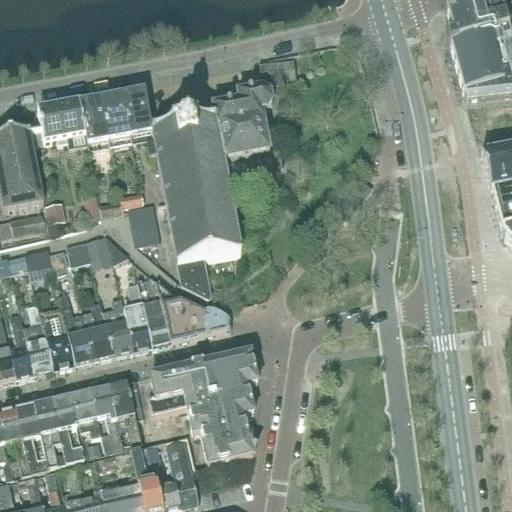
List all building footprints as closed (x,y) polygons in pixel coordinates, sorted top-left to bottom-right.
[(511,0),(499,4),(511,50),(511,0)] [(498,4),(445,18),(452,40),(454,40),(454,43),(446,45),(448,54),(450,53),(465,106),(466,105),(511,100),(511,50),(499,4),(498,4)] [(261,89),(294,86),(293,70),(259,73),(261,89)] [(272,111),(270,102),(262,96),(236,102),(238,109),(212,114),(214,127),(212,127),(212,128),(208,128),(206,128),(201,129),(199,129),(199,130),(195,131),(195,130),(192,131),(191,131),(191,130),(188,130),(188,131),(187,131),(187,132),(183,133),(179,134),(179,133),(178,132),(176,133),(176,134),(175,134),(172,135),(171,135),(171,136),(167,136),(165,136),(165,137),(161,137),(160,137),(159,137),(159,138),(155,139),(155,138),(152,139),(151,139),(153,145),(153,148),(146,150),(149,163),(156,162),(165,211),(158,212),(164,246),(169,244),(170,247),(172,247),(181,295),(208,308),(201,274),(207,273),(207,275),(225,271),(226,278),(243,275),(240,261),(232,225),(231,218),(243,216),(239,193),(235,194),(234,185),(283,175),(279,158),(268,160),(261,120),(268,118),(272,111)] [(152,139),(149,121),(144,99),(122,103),(131,149),(153,145),(151,139),(152,139)] [(109,153),(131,149),(122,103),(101,107),(109,153)] [(511,106),(466,112),(479,160),(480,160),(511,154),(511,106)] [(87,157),(109,153),(101,107),(79,111),(79,110),(79,111),(86,151),(87,157)] [(69,155),(86,151),(79,111),(37,118),(41,138),(43,150),(57,147),(58,151),(67,149),(69,155)] [(43,210),(30,140),(29,139),(26,140),(17,142),(16,142),(13,142),(13,143),(5,145),(5,144),(2,144),(2,145),(1,145),(0,145),(0,203),(3,218),(43,210)] [(511,154),(480,160),(490,197),(511,192),(511,154)] [(346,229),(370,198),(360,190),(336,221),(346,229)] [(511,198),(491,204),(501,239),(511,235),(511,198)] [(122,214),(144,211),(142,199),(120,203),(121,211),(122,214)] [(101,226),(100,223),(98,215),(96,202),(83,205),(88,229),(101,226)] [(65,229),(64,225),(62,211),(50,213),(53,231),(65,229)] [(123,219),(122,214),(121,211),(98,215),(100,223),(123,219)] [(130,229),(154,225),(152,212),(127,217),(130,229)] [(47,232),(53,231),(50,213),(44,214),(45,219),(46,225),(47,232)] [(47,232),(46,225),(45,219),(5,227),(8,244),(48,236),(47,232)] [(156,237),(154,225),(130,229),(132,241),(156,237)] [(511,235),(501,239),(503,246),(511,256),(511,235)] [(134,254),(159,249),(156,237),(132,241),(134,254)] [(92,276),(112,271),(106,245),(104,245),(85,249),(89,264),(92,276)] [(128,265),(106,245),(110,262),(112,271),(113,272),(128,265)] [(89,264),(85,249),(66,254),(69,269),(89,264)] [(28,278),(50,273),(46,256),(25,262),(28,278)] [(52,281),(67,277),(63,259),(48,262),(52,281)] [(0,292),(12,290),(6,266),(0,267),(0,292)] [(161,310),(152,312),(146,287),(136,290),(136,292),(151,356),(171,351),(161,310)] [(175,306),(172,303),(156,289),(161,310),(171,351),(178,350),(231,337),(231,336),(228,336),(228,332),(231,333),(231,332),(175,306)] [(133,360),(135,359),(151,356),(136,292),(128,294),(133,315),(123,317),(126,330),(133,360)] [(76,341),(72,326),(67,302),(58,304),(61,317),(63,328),(74,374),(93,369),(86,339),(76,341)] [(113,365),(114,364),(133,360),(126,330),(123,317),(122,314),(121,306),(111,309),(112,316),(102,318),(104,326),(113,365)] [(93,369),(98,368),(113,365),(104,326),(102,318),(100,309),(90,311),(92,318),(82,320),(86,339),(93,369)] [(34,383),(40,382),(52,379),(45,347),(36,312),(27,314),(31,333),(22,335),(26,352),(34,383)] [(74,374),(63,328),(61,317),(51,319),(57,345),(45,347),(52,379),(74,374)] [(34,383),(26,352),(22,335),(19,322),(9,325),(16,354),(8,357),(15,388),(34,383)] [(0,391),(15,388),(8,357),(1,327),(0,326),(0,391)] [(255,385),(256,384),(250,361),(150,384),(155,405),(148,407),(151,423),(186,415),(193,443),(200,441),(208,474),(252,464),(256,455),(249,452),(243,424),(253,422),(247,394),(250,393),(250,392),(255,385)] [(129,397),(137,395),(135,388),(127,390),(129,397)] [(133,458),(142,455),(126,390),(109,394),(118,430),(126,428),(133,458)] [(118,430),(109,394),(90,398),(97,426),(106,424),(110,440),(101,442),(105,461),(122,457),(118,430)] [(101,442),(97,426),(90,398),(72,403),(81,439),(90,436),(92,445),(101,442)] [(72,456),(72,452),(68,436),(77,434),(76,431),(69,404),(51,408),(58,438),(66,470),(84,466),(81,454),(72,456)] [(48,474),(57,472),(50,440),(58,438),(51,408),(33,412),(40,442),(46,465),(48,474)] [(37,468),(36,463),(31,444),(40,442),(33,412),(16,416),(28,471),(31,482),(49,477),(48,474),(46,465),(37,468)] [(28,471),(16,416),(0,419),(0,431),(5,451),(13,449),(20,478),(22,484),(31,482),(28,471)] [(98,450),(86,453),(89,463),(101,460),(98,450)] [(198,511),(190,478),(184,450),(166,454),(172,481),(179,511),(198,511)] [(160,511),(149,461),(147,454),(142,455),(133,458),(130,459),(132,471),(134,478),(141,511),(160,511)] [(112,463),(115,475),(132,471),(130,459),(112,463)] [(179,511),(172,481),(164,483),(158,459),(149,461),(160,511),(179,511)] [(105,478),(115,475),(112,463),(93,468),(96,479),(96,480),(105,478)] [(6,488),(13,487),(9,471),(2,473),(6,488)] [(64,511),(84,511),(83,507),(77,483),(75,475),(66,477),(74,509),(64,511)] [(103,511),(123,511),(120,498),(115,475),(105,478),(109,494),(100,496),(101,503),(103,511)] [(123,511),(141,511),(134,478),(125,480),(128,496),(120,498),(123,511)] [(61,511),(58,496),(54,479),(45,481),(49,498),(52,511),(61,511)] [(100,496),(96,480),(96,479),(86,481),(92,505),(83,507),(84,511),(103,511),(101,503),(100,496)] [(41,511),(39,501),(36,485),(17,489),(18,496),(28,494),(30,502),(32,511),(41,511)] [(12,511),(12,507),(8,491),(0,493),(0,501),(2,509),(2,511),(12,511)]
